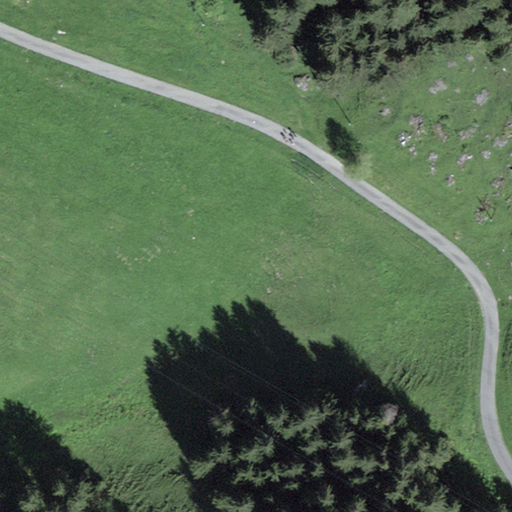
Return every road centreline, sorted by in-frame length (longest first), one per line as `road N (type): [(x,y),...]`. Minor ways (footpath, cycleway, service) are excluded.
road 1 (track): [(349,175),(239,115),(0,29)]
road 2 (track): [(511,473),(491,423),(492,324),(481,285),(349,175)]
